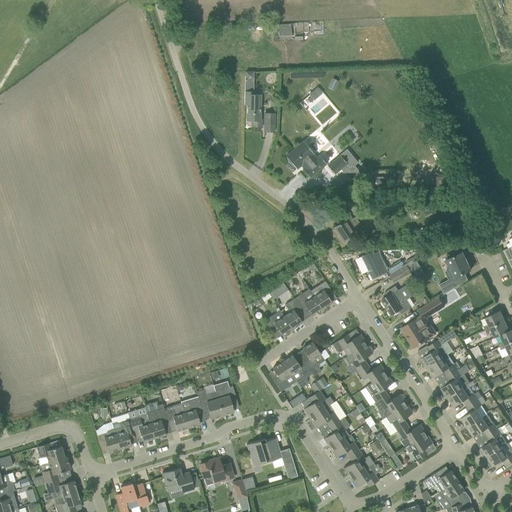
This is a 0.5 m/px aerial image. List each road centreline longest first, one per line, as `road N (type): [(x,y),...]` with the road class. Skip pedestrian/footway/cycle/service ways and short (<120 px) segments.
road 1 (residential): [(91,477),(271,421),(299,434),(352,503),(372,502),(455,450)]
road 2 (unclassified): [(358,302),(308,225),(204,134),(152,0)]
road 3 (residential): [(455,450),(358,302)]
road 4 (residential): [(0,445),(63,428),(78,438),(91,477)]
